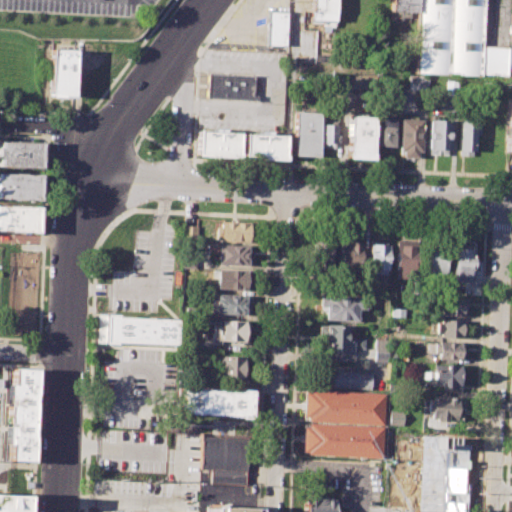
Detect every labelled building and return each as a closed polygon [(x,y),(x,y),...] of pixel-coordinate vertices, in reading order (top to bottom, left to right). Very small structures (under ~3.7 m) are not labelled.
[(311,0),(335,0),(335,20),(311,19),(311,0)] [(418,0),(391,0),(391,11),(418,12),(418,0)] [(418,0),(484,0),(482,46),(481,72),(480,76),(415,72),(418,12),(418,0)] [(266,10),(287,11),(286,45),(265,44),(266,10)] [(482,46),(506,47),(505,73),(481,72),(482,46)] [(72,50),(71,95),(50,94),(51,49),(72,50)] [(207,73),(255,74),(254,100),(207,98),(207,73)] [(294,112),(319,112),(318,155),(293,155),(294,129),(294,112)] [(376,114),(394,115),(393,146),(375,145),(376,114)] [(348,116),(372,117),(371,157),(347,157),(348,116)] [(399,118),(423,119),(422,150),(417,150),(417,156),(403,156),(403,149),(398,149),(399,118)] [(427,120),(449,120),(448,153),(427,153),(427,120)] [(457,120),(479,121),(479,135),(474,135),(473,151),(456,150),(457,120)] [(321,124),(337,124),(337,147),(321,146),(321,124)] [(197,130),(212,131),(213,128),(223,128),(223,132),(238,133),(236,158),(195,156),(197,130)] [(244,133),(259,133),(259,130),(270,130),(269,135),(284,136),(283,159),(242,157),(244,133)] [(0,142),(39,144),(38,167),(0,165),(0,142)] [(0,173),(38,175),(37,200),(0,197),(0,173)] [(0,206),(36,208),(36,230),(0,229),(0,206)] [(219,221),(249,223),(248,242),(219,241),(219,221)] [(182,225),(197,226),(196,244),(182,243),(182,225)] [(395,240),(416,241),(415,275),(394,274),(395,240)] [(311,241),(332,242),(331,270),(311,269),(311,241)] [(338,242),(360,242),(359,270),(337,270),(338,242)] [(368,244),(387,244),(386,273),(367,273),(368,244)] [(451,244),(475,244),(475,255),(471,255),(471,281),(453,281),(453,273),(451,273),(451,244)] [(218,245),(253,246),(252,265),(217,263),(218,245)] [(423,247),(446,248),(445,272),(422,271),(423,247)] [(183,253),(196,253),(195,268),(182,267),(183,253)] [(217,269),(252,271),(251,290),(216,289),(217,269)] [(215,295),(250,296),(249,315),(214,313),(215,295)] [(325,297),(358,298),(358,321),(324,320),(325,297)] [(439,297),(465,298),(464,316),(438,314),(439,297)] [(390,308),(403,308),(403,316),(389,315),(390,308)] [(97,315),(177,318),(175,346),(95,342),(97,315)] [(220,320),(248,321),(247,341),(220,340),(220,345),(211,344),(212,324),(220,324),(220,320)] [(436,320),(464,321),(463,338),(435,336),(436,320)] [(319,324),(347,325),(347,338),(364,338),(364,348),(352,348),(352,352),(318,352),(319,324)] [(432,341),(463,343),(462,360),(436,359),(436,352),(432,352),(432,341)] [(374,352),(386,353),(386,363),(374,362),(374,352)] [(221,356),(244,357),(243,380),(220,379),(221,356)] [(431,364),(458,365),(457,392),(441,391),(441,384),(431,383),(431,364)] [(35,369),(34,388),(32,441),(31,462),(11,461),(14,369),(35,369)] [(317,369),(370,372),(369,390),(316,388),(317,369)] [(178,387),(252,391),(251,417),(177,413),(178,387)] [(303,392),(308,392),(309,389),(383,393),(382,424),(307,420),(308,416),(302,416),(303,392)] [(425,401),(431,401),(431,396),(456,397),(456,406),(461,407),(460,421),(430,420),(430,412),(425,412),(425,401)] [(387,410),(402,411),(401,424),(386,423),(387,410)] [(302,427),(307,427),(307,423),(381,426),(380,457),(305,453),(305,450),(300,449),(302,427)] [(200,436),(246,439),(244,485),(209,483),(210,469),(199,468),(200,436)] [(0,511),(0,494),(20,496),(19,511),(0,511)] [(302,511),(303,497),(333,498),(332,511),(302,511)]
